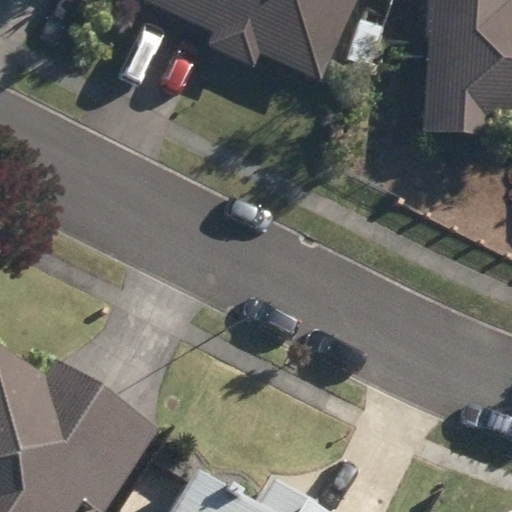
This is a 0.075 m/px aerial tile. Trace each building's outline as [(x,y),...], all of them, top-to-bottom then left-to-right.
[(252,54),(311,82),(349,0),(132,0),(205,33),(199,48),(245,69),(252,54)] [(511,1),(508,1),(508,0),(425,0),(417,137),(489,141),(490,134),(511,135),(511,1)] [(337,62),(361,71),(376,28),(352,21),(337,62)] [(0,511),(68,511),(73,504),(84,511),(93,511),(146,433),(45,366),(34,382),(0,360),(0,511)] [(297,511),(298,511),(257,488),(242,511),(240,511),(182,478),(161,511),(297,511)]
